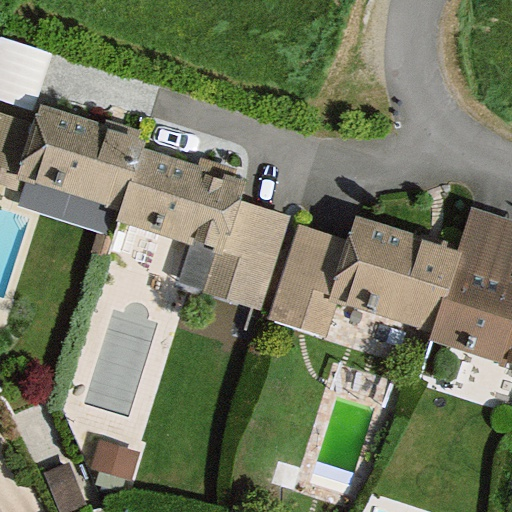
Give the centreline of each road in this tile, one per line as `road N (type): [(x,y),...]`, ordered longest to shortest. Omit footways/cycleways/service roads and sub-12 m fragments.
road 1 (unknown): [(471,157),(426,178),(364,178),(287,161),(84,90)]
road 2 (residential): [(511,170),(471,157),(420,88),(413,41),(419,0)]
